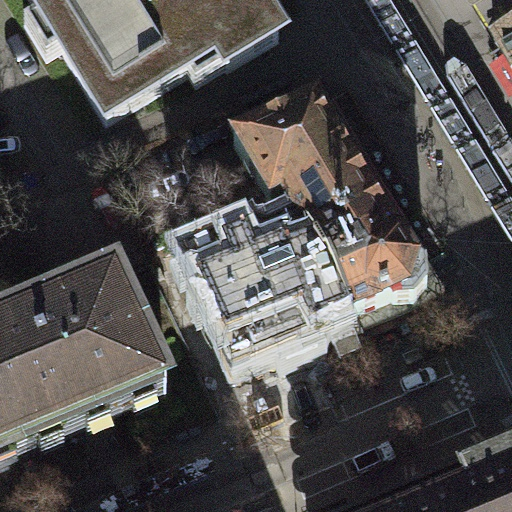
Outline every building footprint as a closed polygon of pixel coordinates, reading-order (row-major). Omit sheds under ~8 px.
[(29,0),(106,127),(216,61),(225,76),(279,43),(255,4),(262,0),(29,0)] [(511,38),(500,46),(511,65),(511,38)] [(335,141),(317,111),(234,148),(234,152),(218,160),(228,178),(247,169),(270,210),(282,205),(301,231),(324,263),(350,321),(387,308),(414,307),(426,290),(425,272),(408,257),(388,229),(383,210),(371,201),(350,166),(346,149),(335,141)] [(250,242),(188,269),(235,372),(282,351),(287,362),(309,352),(304,341),(350,321),(324,263),(301,231),(262,248),(250,242)] [(116,275),(0,325),(0,400),(20,448),(164,386),(116,275)] [(0,456),(20,448),(0,400),(0,456)] [(511,511),(511,453),(372,511),(511,511)]
